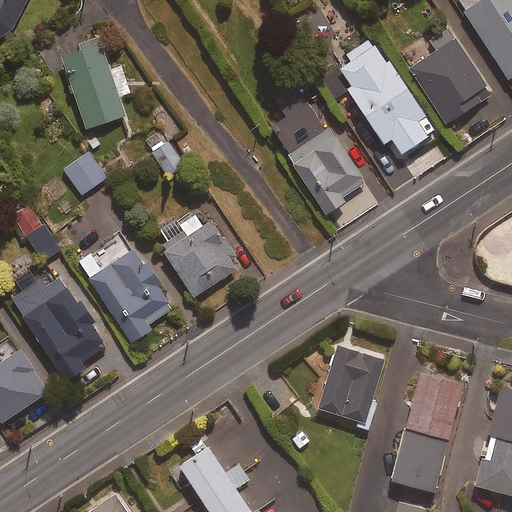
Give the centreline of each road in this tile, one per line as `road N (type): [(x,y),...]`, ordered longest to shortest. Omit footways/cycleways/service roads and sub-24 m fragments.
road 1 (tertiary): [(351,284),(10,511)]
road 2 (tertiary): [(0,490),(321,276)]
road 3 (tertiary): [(321,276),(511,152)]
road 4 (tertiary): [(511,179),(351,284)]
road 5 (residential): [(351,284),(511,326)]
